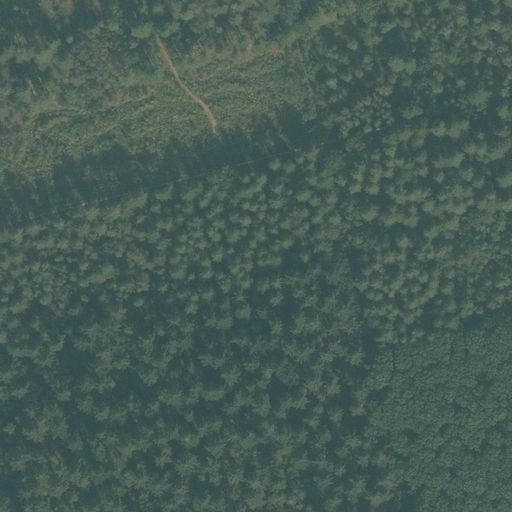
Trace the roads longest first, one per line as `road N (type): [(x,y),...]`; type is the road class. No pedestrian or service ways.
road 1 (track): [(511,93),(0,227)]
road 2 (track): [(292,0),(417,511)]
